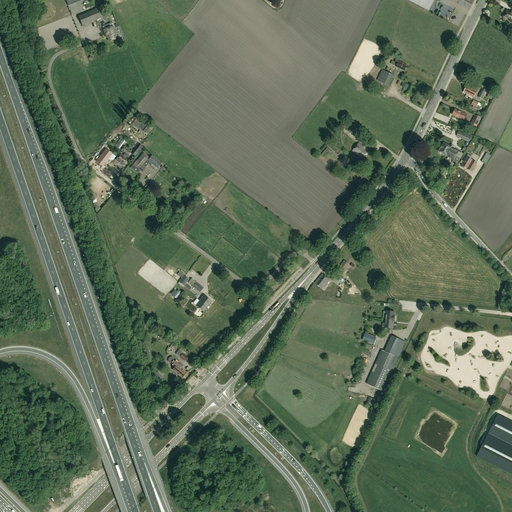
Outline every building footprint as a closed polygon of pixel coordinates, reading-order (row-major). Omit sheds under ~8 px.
[(435,0),(404,0),(429,13),(435,0)] [(101,18),(97,9),(78,16),(82,26),(101,18)] [(511,12),(507,10),(505,14),(504,14),(502,14),(501,16),(502,18),(504,19),(506,18),(506,17),(511,20),(511,12)] [(112,26),(111,24),(107,25),(108,28),(103,30),(106,38),(107,38),(109,42),(117,38),(112,26)] [(396,67),(404,71),(406,66),(403,65),(404,63),(396,59),(395,62),(398,63),(396,67)] [(388,86),(393,75),(382,70),(377,81),(388,86)] [(410,96),(414,87),(408,84),(404,93),(410,96)] [(464,92),(473,97),(477,90),(467,85),(464,92)] [(386,91),(378,86),(375,90),(384,95),(386,91)] [(472,108),(479,111),(482,104),(473,100),(471,105),(473,106),(472,108)] [(452,115),(459,118),(458,118),(464,121),(467,115),(461,112),(455,109),(452,115)] [(477,125),(481,118),(475,115),(472,122),(477,125)] [(132,124),(142,132),(143,131),(145,133),(149,129),(146,127),(147,126),(137,118),(132,124)] [(439,125),(446,133),(450,130),(443,122),(439,125)] [(353,135),(360,127),(354,123),(348,131),(353,135)] [(471,137),(458,131),(456,136),(469,142),(471,137)] [(119,149),(126,141),(121,138),(115,146),(119,149)] [(362,159),(369,151),(359,143),(352,151),(362,159)] [(444,143),(441,147),(448,152),(449,153),(459,160),(463,154),(459,151),(458,152),(444,143)] [(139,144),(132,154),(136,157),(143,147),(139,144)] [(127,159),(126,158),(127,156),(128,156),(132,151),(124,146),(120,151),(124,154),(123,156),(120,154),(116,159),(123,165),(127,159)] [(448,152),(441,147),(438,151),(453,160),(453,161),(457,164),(459,160),(449,153),(448,152)] [(327,148),(321,155),(323,157),(329,150),(327,148)] [(103,165),(111,155),(105,150),(98,159),(98,162),(103,165)] [(490,156),(491,154),(485,150),(483,151),(480,157),(483,159),(481,162),(485,164),(490,156)] [(142,172),(149,162),(157,168),(161,163),(151,155),(149,158),(143,153),(140,156),(137,160),(133,165),(142,172)] [(468,155),(466,157),(463,161),(462,160),(460,163),(462,164),(461,165),(462,166),(461,167),(464,169),(465,167),(471,171),(477,163),(470,159),(471,157),(468,155)] [(148,199),(153,193),(147,188),(142,195),(148,199)] [(345,269),(349,264),(344,260),(340,265),(345,269)] [(325,286),(330,280),(323,274),(315,283),(321,289),(324,285),(325,286)] [(330,279),(341,287),(345,281),(341,278),(341,277),(336,274),(334,276),(333,275),(330,279)] [(184,275),(178,282),(184,286),(185,284),(189,279),(184,275)] [(203,287),(196,282),(192,287),(199,292),(203,287)] [(173,296),(176,299),(182,293),(178,290),(173,296)] [(204,295),(195,305),(203,312),(211,301),(204,295)] [(392,329),(394,312),(386,311),(384,328),(392,329)] [(377,337),(367,334),(364,340),(367,341),(374,344),(377,337)] [(391,336),(384,351),(369,386),(383,392),(405,343),(401,341),(391,336)] [(169,348),(174,352),(177,348),(172,344),(169,348)] [(191,360),(183,353),(179,357),(184,361),(185,360),(188,363),(191,360)] [(186,373),(180,368),(183,365),(178,361),(178,362),(174,358),(174,359),(172,357),(170,358),(168,359),(168,362),(170,363),(174,367),(176,368),(173,370),(176,373),(182,378),(186,373)] [(366,404),(376,408),(379,401),(369,397),(366,404)] [(511,474),(511,421),(497,415),(476,456),(511,474)]
